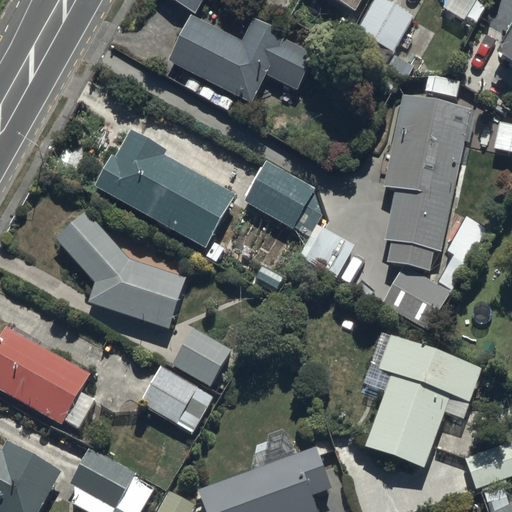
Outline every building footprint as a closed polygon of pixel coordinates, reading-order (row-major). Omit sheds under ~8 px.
[(197,22),(208,0),(163,0),(162,3),(197,22)] [(318,0),(356,21),(367,0),(318,0)] [(415,22),(378,3),(358,41),(395,60),(415,22)] [(191,27),(169,72),(253,113),(267,83),(300,99),(317,64),(286,49),(287,46),(254,30),(243,52),(191,27)] [(511,47),(499,71),(511,78),(511,47)] [(454,300),(424,283),(424,282),(432,282),(436,260),(444,262),(467,139),(474,140),(477,122),(402,108),(385,199),(398,201),(388,252),(395,253),(391,274),(402,276),(385,317),(430,340),(454,300)] [(511,134),(500,132),(495,156),(511,159),(511,134)] [(114,166),(96,197),(208,259),(237,206),(167,166),(170,160),(133,140),(117,168),(114,166)] [(268,170),(246,209),(294,237),(316,198),(268,170)] [(89,221),(58,248),(96,291),(89,312),(172,337),(188,285),(131,268),(89,221)] [(356,254),(334,242),(315,276),(337,288),(356,254)] [(286,281),(263,269),(253,289),(276,301),(286,281)] [(232,357),(195,336),(174,373),(212,394),(232,357)] [(93,385),(6,339),(0,351),(0,400),(66,436),(93,385)] [(426,477),(451,407),(471,414),(483,379),(393,347),(381,381),(392,385),(367,457),(426,477)] [(214,405),(163,374),(140,413),(191,443),(214,405)] [(478,500),(511,488),(511,448),(466,464),(478,500)] [(0,458),(0,511),(46,511),(63,481),(8,451),(3,460),(0,458)] [(91,456),(72,491),(109,511),(119,511),(136,481),(91,456)] [(199,499),(204,511),(316,511),(314,507),(334,500),(319,457),(199,499)] [(508,511),(503,495),(484,501),(487,511),(508,511)] [(188,511),(171,502),(164,511),(188,511)]
